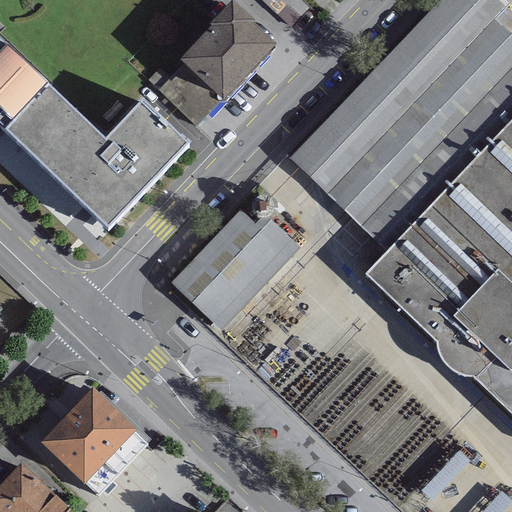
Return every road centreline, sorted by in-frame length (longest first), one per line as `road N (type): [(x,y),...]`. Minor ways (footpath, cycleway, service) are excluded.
road 1 (tertiary): [(377,0),(82,311)]
road 2 (tertiary): [(82,311),(290,511)]
road 3 (residential): [(82,311),(0,399)]
